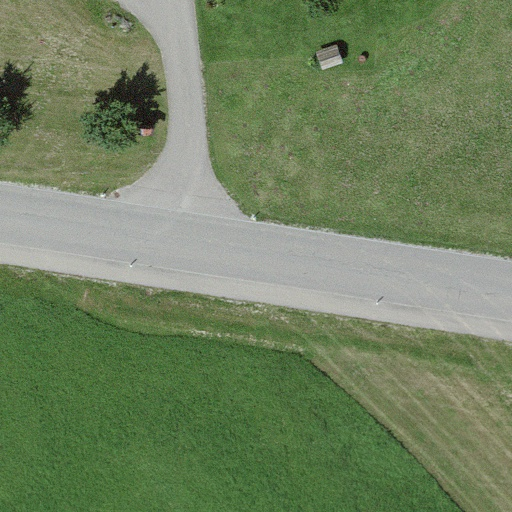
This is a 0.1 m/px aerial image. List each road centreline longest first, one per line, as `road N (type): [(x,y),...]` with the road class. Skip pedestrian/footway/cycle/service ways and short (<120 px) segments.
road 1 (tertiary): [(511,290),(0,212)]
road 2 (track): [(194,241),(178,0)]
